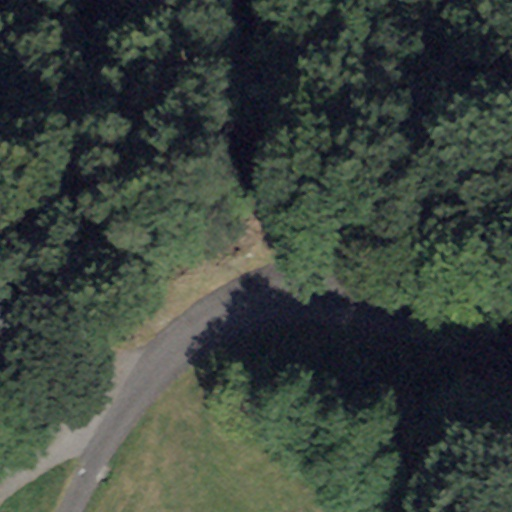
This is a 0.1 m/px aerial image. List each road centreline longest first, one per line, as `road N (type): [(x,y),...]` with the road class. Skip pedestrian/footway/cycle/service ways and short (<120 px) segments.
road 1 (track): [(511,360),(325,301),(265,304),(223,317),(134,383),(66,511)]
road 2 (track): [(134,383),(0,481)]
